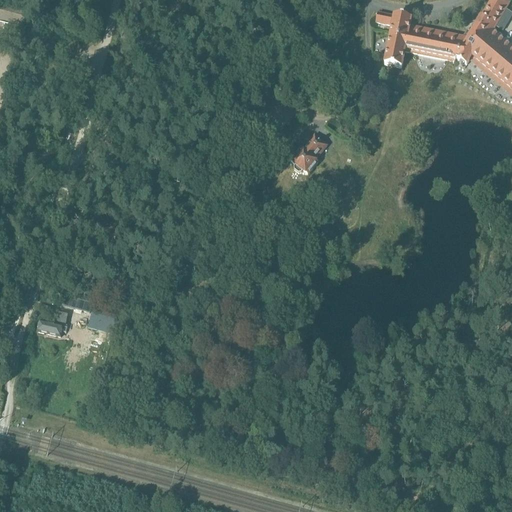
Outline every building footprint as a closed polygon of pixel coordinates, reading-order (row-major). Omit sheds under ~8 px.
[(467,66),(471,59),(511,93),(511,46),(494,31),(511,3),(505,0),(491,0),(491,1),(492,1),(482,17),(471,35),(467,32),(463,39),(410,29),(411,22),(377,15),(376,24),(392,27),(385,66),(402,69),(405,53),(455,62),(457,59),(467,66)] [(273,96),(259,79),(245,90),(259,107),(273,96)] [(327,146),(315,136),(303,151),(302,150),(292,163),(297,167),(295,169),(296,172),(300,175),(303,174),(304,172),(309,176),(319,163),(316,161),(327,146)] [(83,313),(85,304),(64,298),(62,307),(83,313)] [(112,336),(118,313),(91,306),(85,329),(99,332),(99,333),(112,336)] [(57,324),(64,326),(67,315),(60,314),(57,324)] [(61,339),(64,326),(57,324),(57,328),(40,324),(38,334),(61,339)]
